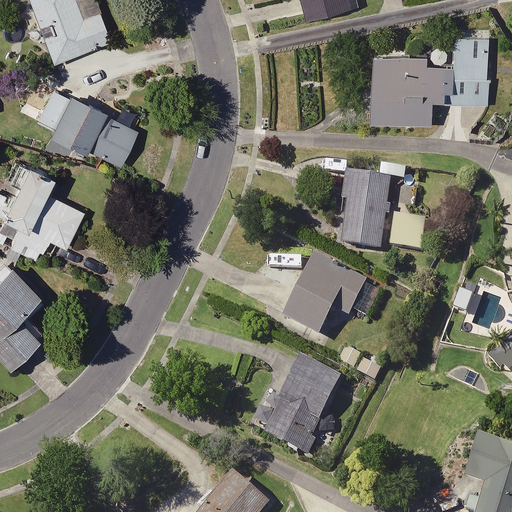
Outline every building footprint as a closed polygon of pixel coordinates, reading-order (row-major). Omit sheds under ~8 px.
[(0,0),(0,9),(10,5),(8,0),(0,0)] [(112,40),(97,0),(32,0),(56,61),(112,40)] [(307,0),(312,17),(355,7),(353,0),(307,0)] [(489,103),(491,32),(458,31),(457,57),(380,54),(378,121),(436,123),(436,102),(489,103)] [(55,129),(53,133),(89,152),(91,148),(123,165),(143,128),(58,83),(39,120),(55,129)] [(11,181),(22,186),(16,198),(0,190),(0,213),(21,224),(11,245),(40,260),(51,238),(69,247),(86,211),(50,193),(57,179),(21,161),(11,181)] [(396,167),(384,165),(382,180),(350,175),(346,202),(352,203),(345,246),(383,251),(396,167)] [(427,220),(397,216),(393,246),(423,250),(427,220)] [(44,297),(7,256),(0,263),(0,352),(14,367),(44,339),(23,317),(44,297)] [(367,283),(319,260),(289,322),(322,338),(336,309),(351,316),(367,283)] [(511,341),(491,359),(501,371),(505,367),(511,375),(511,341)] [(345,380),(304,361),(269,436),(310,455),(345,380)] [(511,511),(511,447),(481,438),(468,481),(488,487),(481,511),(511,511)] [(266,511),(274,504),(239,475),(209,511),(266,511)]
